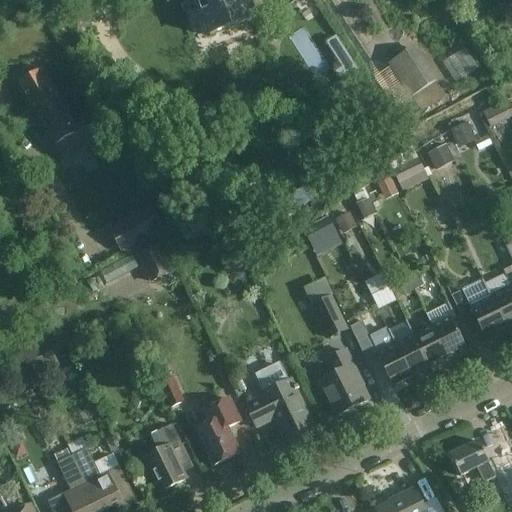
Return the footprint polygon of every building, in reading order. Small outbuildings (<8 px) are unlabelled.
[(194,0),(209,37),(254,20),(246,0),(194,0)] [(321,85),(351,64),(331,35),(317,45),(304,26),(288,37),(321,85)] [(388,65),(410,99),(412,98),(422,113),(445,98),(435,83),(437,81),(415,47),(388,65)] [(511,69),(511,61),(509,56),(493,64),(499,75),(511,69)] [(40,70),(18,83),(54,146),(76,133),(40,70)] [(491,128),(511,118),(511,107),(509,101),(483,113),(491,128)] [(450,131),(459,149),(477,141),(468,123),(450,131)] [(452,160),(445,145),(427,154),(435,169),(452,160)] [(419,160),(393,172),(399,184),(424,172),(419,160)] [(307,170),(275,196),(289,214),(322,188),(307,170)] [(377,184),(385,201),(400,195),(392,178),(377,184)] [(367,200),(353,206),(359,220),(374,213),(367,200)] [(341,236),(357,229),(345,205),(330,213),(341,236)] [(161,230),(151,209),(129,220),(140,241),(161,230)] [(327,218),(304,230),(308,237),(311,244),(334,232),(331,225),(327,218)] [(151,284),(173,273),(159,243),(137,254),(151,284)] [(511,266),(503,272),(508,283),(511,281),(511,266)] [(381,272),(363,280),(377,309),(395,300),(381,272)] [(407,278),(414,292),(424,287),(417,273),(407,278)] [(404,296),(414,292),(407,278),(397,283),(404,296)] [(483,282),(451,297),(463,322),(464,321),(474,316),(482,333),(487,343),(508,333),(491,297),(491,298),(483,282)] [(511,288),(511,287),(491,297),(508,333),(511,330),(511,288)] [(328,341),(348,332),(332,299),(313,307),(328,341)] [(449,362),(468,353),(452,320),(455,319),(447,304),(425,315),(432,328),(449,362)] [(350,328),(356,341),(366,336),(360,323),(350,328)] [(414,337),(431,371),(449,362),(432,328),(414,337)] [(393,390),(412,380),(395,346),(388,331),(369,341),(393,390)] [(395,346),(412,380),(431,371),(414,337),(395,346)] [(360,382),(345,352),(327,361),(334,375),(319,383),(337,418),(369,402),(360,383),(360,382)] [(285,384),(277,366),(256,376),(264,394),(261,396),(262,398),(245,407),(256,429),(274,420),(286,443),(315,428),(291,381),(285,384)] [(182,404),(171,380),(158,386),(169,409),(182,404)] [(240,455),(228,430),(242,423),(230,398),(202,411),(209,425),(196,431),(214,468),(240,455)] [(186,481),(172,452),(183,448),(172,425),(150,436),(158,452),(145,459),(162,493),(186,481)] [(480,442),(450,457),(461,478),(477,470),(484,484),(496,478),(488,464),(490,463),(480,442)] [(101,477),(88,450),(85,443),(70,450),(73,457),(99,511),(102,511),(113,507),(115,511),(122,511),(138,504),(120,467),(101,477)] [(99,511),(73,457),(70,459),(66,451),(54,457),(71,492),(63,496),(63,495),(48,502),(52,511),(99,511)] [(376,511),(426,511),(415,490),(394,500),(395,502),(376,511)]
